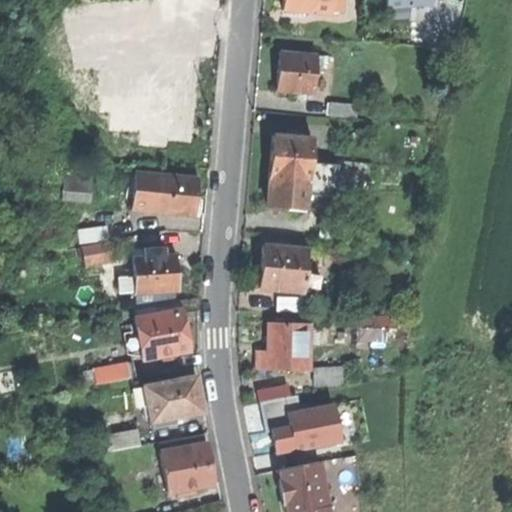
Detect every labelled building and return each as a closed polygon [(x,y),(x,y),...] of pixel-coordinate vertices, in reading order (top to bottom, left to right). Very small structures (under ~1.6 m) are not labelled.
[(145,53),(179,11),(165,0),(160,0),(127,41),(145,53)] [(165,0),(179,11),(187,0),(165,0)] [(191,0),(187,0),(179,11),(183,14),(193,1),(191,0)] [(284,0),(283,10),(329,14),(329,11),(339,12),(340,0),(284,0)] [(433,0),(389,0),(390,7),(390,17),(412,16),(412,6),(433,5),(433,0)] [(429,24),(433,5),(412,6),(412,16),(413,21),(429,24)] [(145,53),(127,41),(88,90),(118,114),(135,93),(148,77),(158,64),(145,53)] [(279,71),(278,90),(315,92),(318,54),(280,51),(279,71)] [(148,77),(135,93),(142,98),(148,91),(155,83),(148,77)] [(332,102),(331,114),(358,115),(358,103),(332,102)] [(268,206),(306,208),(307,190),(316,191),(318,162),(309,162),(311,136),(273,133),(272,154),(269,193),(268,206)] [(45,196),(94,200),(97,165),(48,161),(45,196)] [(131,211),(157,213),(196,216),(197,198),(198,178),(160,175),(134,173),(131,211)] [(319,237),(327,238),(329,218),(320,218),(319,237)] [(329,218),(327,238),(344,239),(345,219),(329,218)] [(80,241),(110,239),(109,225),(79,228),(80,241)] [(260,289),(317,293),(319,274),(306,273),(307,252),(308,248),(294,247),(294,241),(279,240),(278,246),(263,245),(262,266),(260,289)] [(88,266),(113,262),(109,243),(85,247),(88,266)] [(163,248),(145,249),(145,257),(133,257),(135,294),(150,293),(151,308),(176,303),(176,292),(179,292),(178,274),(177,255),(164,256),(163,248)] [(307,252),(306,273),(319,274),(320,253),(307,252)] [(276,297),(275,312),(302,313),(302,298),(276,297)] [(186,327),(183,310),(181,301),(176,303),(151,308),(135,311),(136,320),(144,357),(163,353),(164,361),(180,357),(179,350),(191,348),(186,327)] [(271,353),(271,369),(309,369),(309,324),(271,324),(271,340),(271,353)] [(334,324),(333,336),(356,337),(357,324),(334,324)] [(260,369),(271,369),(271,353),(260,353),(260,369)] [(97,384),(133,377),(130,361),(94,368),(97,384)] [(313,367),(313,384),(340,384),(341,368),(313,367)] [(146,386),(155,429),(183,424),(181,414),(202,410),(199,392),(196,376),(146,386)] [(295,395),(258,403),(264,433),(276,430),(280,452),(292,450),(292,451),(339,442),(332,405),(299,411),(295,395)] [(109,451),(141,446),(138,429),(107,434),(109,451)] [(204,434),(182,438),(184,448),(161,452),(168,490),(178,488),(179,494),(198,491),(197,485),(216,482),(213,462),(209,443),(206,444),(204,434)] [(359,465),(357,453),(319,461),(277,469),(281,492),(285,511),(329,511),(328,505),(321,473),(359,465)] [(125,474),(152,469),(149,456),(122,461),(125,474)]
